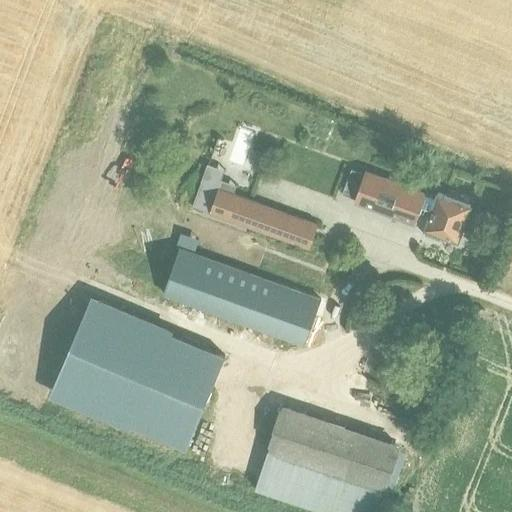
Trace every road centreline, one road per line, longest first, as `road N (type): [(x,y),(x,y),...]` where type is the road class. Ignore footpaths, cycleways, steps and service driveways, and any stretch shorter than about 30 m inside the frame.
road 1 (track): [(166,316),(101,286),(85,267),(76,229),(80,184),(143,23)]
road 2 (track): [(198,511),(0,432)]
